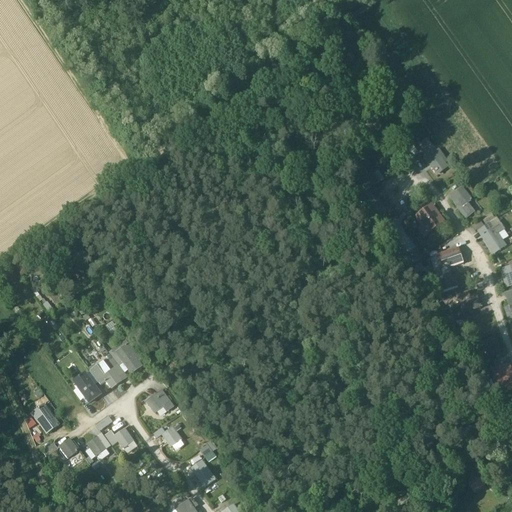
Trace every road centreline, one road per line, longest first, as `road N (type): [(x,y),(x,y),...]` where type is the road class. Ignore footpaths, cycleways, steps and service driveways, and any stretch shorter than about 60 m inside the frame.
road 1 (track): [(0,274),(384,0)]
road 2 (track): [(145,171),(27,0)]
road 3 (track): [(61,511),(0,368)]
road 4 (residential): [(511,424),(392,511)]
